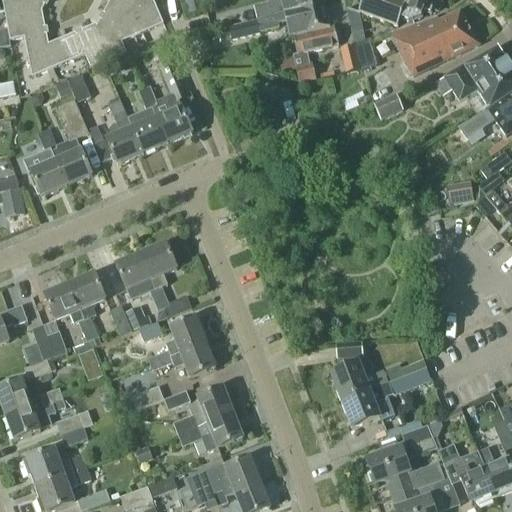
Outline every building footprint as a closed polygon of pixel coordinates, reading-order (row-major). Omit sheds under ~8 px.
[(42,13),(48,0),(13,0),(14,1),(2,4),(6,21),(42,14),(42,13)] [(111,0),(110,1),(110,2),(132,13),(142,35),(142,36),(163,27),(151,0),(111,0)] [(205,13),(202,0),(182,0),(187,17),(205,13)] [(279,0),(283,14),(324,4),(322,0),(279,0)] [(401,0),(363,0),(358,16),(388,26),(397,30),(400,21),(407,2),(404,1),(401,0)] [(407,2),(400,21),(409,24),(416,22),(417,18),(421,20),(423,14),(431,16),(432,13),(436,14),(441,0),(404,0),(404,1),(407,2)] [(110,62),(126,55),(122,44),(142,35),(132,13),(110,2),(97,27),(96,26),(95,27),(110,62)] [(326,13),(324,4),(283,14),(256,21),(260,35),(280,30),(279,26),(286,24),(289,38),(329,29),(328,22),(329,19),(328,15),(326,13)] [(360,18),(347,13),(352,37),(363,35),(360,18)] [(413,80),(479,48),(460,13),(439,23),(436,19),(388,35),(413,80)] [(48,46),(44,27),(42,14),(6,21),(9,38),(10,43),(24,40),(31,79),(52,71),(47,47),(48,46)] [(235,26),(229,28),(233,42),(239,41),(260,35),(256,21),(235,26)] [(95,27),(48,46),(47,47),(52,71),(85,57),(90,70),(110,62),(95,27)] [(307,55),(338,48),(334,29),(293,38),(297,55),(292,57),(293,59),(296,72),(299,86),(316,82),(312,66),(310,66),(307,55)] [(0,39),(0,49),(11,48),(10,43),(9,38),(0,39)] [(375,68),(367,42),(354,46),(355,50),(360,69),(361,72),(375,68)] [(348,73),(360,69),(355,50),(343,54),(348,73)] [(435,86),(444,99),(452,94),(459,105),(476,94),(486,110),(481,113),(482,114),(471,121),(511,95),(511,71),(498,50),(435,86)] [(293,59),(279,62),(282,75),(296,72),(293,59)] [(120,60),(106,66),(111,78),(125,72),(121,63),(120,60)] [(179,104),(189,99),(174,63),(159,70),(170,97),(174,106),(179,104)] [(77,106),(90,100),(81,78),(67,84),(77,106)] [(67,84),(59,88),(63,99),(72,96),(67,84)] [(0,100),(15,97),(13,85),(0,87),(0,100)] [(138,94),(142,104),(154,99),(150,89),(138,94)] [(40,95),(30,99),(34,110),(40,107),(43,102),(40,95)] [(506,140),(511,135),(511,96),(488,113),(488,112),(458,130),(463,138),(493,120),(506,140)] [(174,106),(170,97),(156,104),(158,109),(153,112),(156,121),(167,147),(192,136),(181,110),(179,104),(174,106)] [(403,114),(396,98),(374,108),(381,123),(403,114)] [(154,99),(142,104),(146,113),(147,114),(152,111),(153,112),(158,109),(156,104),(154,99)] [(252,130),(280,122),(274,100),(246,108),(252,130)] [(58,152),(52,155),(56,164),(66,189),(92,179),(76,142),(88,137),(74,103),(55,111),(69,143),(56,149),(58,152)] [(117,168),(142,157),(127,121),(120,103),(108,107),(112,117),(116,126),(113,128),(110,131),(108,134),(107,138),(108,142),(94,147),(101,165),(114,160),(117,168)] [(156,121),(153,112),(152,111),(147,114),(146,113),(127,121),(142,157),(167,147),(156,121)] [(10,124),(1,125),(2,133),(11,132),(10,124)] [(37,137),(41,147),(54,142),(49,132),(37,137)] [(58,152),(56,149),(54,142),(41,147),(45,156),(52,154),(52,155),(58,152)] [(487,184),(479,190),(486,200),(492,196),(506,186),(499,175),(511,166),(504,156),(480,173),(488,184),(487,184)] [(66,189),(56,164),(30,174),(41,200),(66,189)] [(0,196),(2,196),(19,193),(17,180),(0,183),(0,196)] [(511,182),(485,202),(494,212),(511,233),(511,182)] [(469,187),(446,191),(450,209),(472,205),(469,187)] [(0,207),(3,207),(6,221),(24,217),(19,193),(2,196),(0,196),(0,207)] [(485,202),(477,208),(478,210),(479,212),(486,219),(494,212),(485,202)] [(176,272),(165,247),(140,257),(155,292),(149,294),(150,295),(153,304),(165,299),(161,290),(167,288),(163,278),(176,272)] [(126,293),(127,293),(131,303),(150,295),(149,294),(155,292),(140,257),(115,268),(126,293)] [(69,288),(80,313),(84,322),(78,325),(82,335),(94,330),(90,321),(96,318),(92,308),(105,302),(94,277),(69,288)] [(84,322),(80,313),(69,288),(44,298),(55,324),(70,317),(74,326),(78,325),(84,322)] [(168,306),(165,299),(153,304),(158,315),(165,312),(170,310),(168,306)] [(186,299),(168,306),(170,310),(165,312),(169,321),(191,311),(186,299)] [(3,331),(12,328),(12,329),(27,324),(21,309),(0,316),(0,347),(8,344),(3,331)] [(132,335),(121,309),(109,314),(120,340),(132,335)] [(132,312),(125,316),(132,334),(151,326),(147,318),(137,323),(132,312)] [(170,331),(175,343),(165,347),(168,354),(170,359),(179,355),(180,356),(205,346),(195,321),(170,331)] [(144,345),(162,338),(157,326),(139,333),(144,345)] [(55,360),(47,339),(43,328),(31,332),(43,365),(46,363),(55,360)] [(98,340),(94,330),(82,335),(86,345),(98,340)] [(55,360),(65,356),(66,356),(59,335),(47,339),(55,360)] [(180,356),(179,355),(170,359),(168,354),(158,358),(162,369),(172,366),(175,371),(184,367),(190,381),(215,371),(205,346),(180,356)] [(346,371),(330,377),(341,404),(388,386),(383,374),(373,378),(372,375),(364,379),(359,366),(358,366),(356,360),(363,360),(362,346),(336,348),(337,362),(342,361),(348,361),(351,369),(346,371)] [(148,362),(152,373),(162,369),(158,358),(148,362)] [(28,383),(51,375),(46,363),(43,365),(24,372),(28,383)] [(419,364),(401,371),(404,380),(422,372),(419,364)] [(399,368),(383,374),(388,386),(396,383),(397,383),(399,382),(404,380),(401,371),(399,368)] [(399,382),(403,394),(427,384),(422,372),(404,380),(399,382)] [(42,411),(45,410),(53,408),(48,395),(39,399),(37,393),(27,397),(22,383),(0,390),(0,404),(5,418),(40,405),(42,411)] [(388,386),(341,404),(351,432),(380,420),(374,405),(393,398),(388,386)] [(137,413),(163,403),(158,390),(132,400),(137,413)] [(185,427),(194,424),(195,423),(198,429),(233,416),(223,390),(197,401),(198,404),(188,409),(192,418),(173,426),(175,432),(185,427)] [(40,434),(39,432),(51,428),(48,419),(56,416),(55,414),(65,410),(63,404),(59,392),(48,395),(53,408),(45,410),(42,411),(40,405),(5,418),(14,444),(40,434)] [(168,413),(190,405),(186,394),(163,403),(168,413)] [(499,412),(504,424),(504,423),(511,442),(511,411),(510,407),(499,412)] [(84,431),(93,428),(88,415),(79,418),(56,426),(61,440),(84,431)] [(202,442),(207,455),(243,441),(233,416),(198,429),(195,423),(194,424),(185,427),(190,439),(192,445),(202,442)] [(504,454),(511,450),(511,442),(504,423),(504,424),(493,428),(504,454)] [(415,493),(437,485),(444,483),(438,465),(408,476),(408,475),(409,474),(404,463),(436,451),(427,428),(401,437),(405,449),(367,463),(375,486),(385,483),(392,501),(414,493),(415,493)] [(65,450),(88,442),(84,431),(61,440),(65,450)] [(135,454),(141,467),(152,463),(147,450),(147,449),(135,454)] [(451,487),(461,482),(471,506),(475,504),(478,507),(496,500),(477,455),(459,463),(453,449),(438,456),(451,487)] [(477,455),(496,500),(511,493),(511,472),(508,463),(491,470),(488,464),(492,463),(487,451),(477,455)] [(64,479),(86,472),(81,459),(60,467),(55,452),(22,464),(27,479),(30,478),(34,490),(64,479)] [(224,470),(226,476),(217,480),(219,486),(200,494),(202,501),(206,511),(209,511),(217,509),(212,497),(222,493),(223,493),(225,499),(234,495),(234,496),(260,486),(250,460),(224,470)] [(59,511),(74,507),(68,490),(77,486),(78,487),(90,483),(86,472),(64,479),(34,490),(38,501),(35,502),(38,511),(59,511)] [(152,501),(177,491),(172,480),(148,490),(152,501)] [(414,493),(392,501),(395,511),(447,511),(437,485),(415,493),(414,493)] [(260,486),(234,496),(240,511),(267,511),(270,511),(260,486)] [(132,511),(153,505),(147,490),(120,500),(124,511),(132,511)] [(79,511),(87,511),(110,504),(106,492),(83,501),(77,503),(79,511)] [(223,493),(222,493),(212,497),(217,509),(227,505),(225,499),(223,493)]
